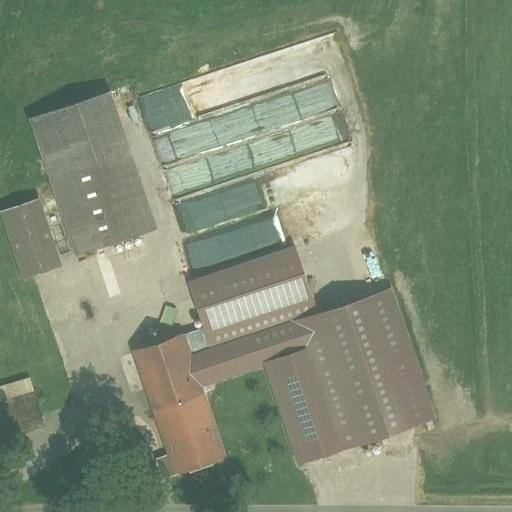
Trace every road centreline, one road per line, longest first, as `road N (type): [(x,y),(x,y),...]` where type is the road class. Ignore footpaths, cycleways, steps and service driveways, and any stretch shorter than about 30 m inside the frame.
road 1 (unknown): [(140,303),(88,327),(89,399),(64,511)]
road 2 (residential): [(0,510),(143,511)]
